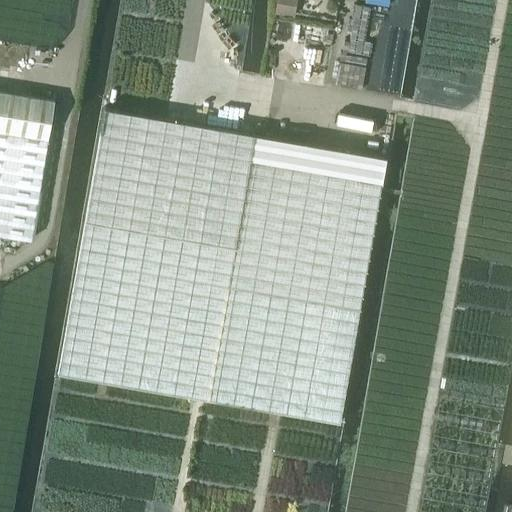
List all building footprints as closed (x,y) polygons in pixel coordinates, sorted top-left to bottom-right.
[(277,0),(275,12),(293,15),(295,3),(277,0)] [(0,89),(0,129),(47,138),(53,98),(0,89)] [(254,132),(104,108),(58,373),(339,421),(359,308),(381,181),(250,158),(254,132)] [(47,138),(0,129),(0,233),(30,239),(47,138)] [(254,132),(250,158),(381,181),(385,155),(254,132)]
